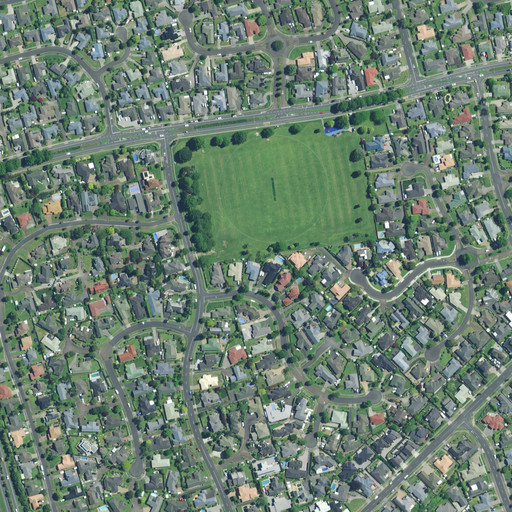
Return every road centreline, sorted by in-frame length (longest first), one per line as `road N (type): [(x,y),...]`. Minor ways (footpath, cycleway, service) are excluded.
road 1 (residential): [(0,307),(55,511)]
road 2 (residential): [(179,216),(48,227),(16,247),(0,280)]
road 3 (residential): [(296,373),(280,319),(261,298),(200,297)]
road 4 (tertiary): [(213,469),(186,389),(194,333)]
road 5 (secondary): [(419,91),(284,118)]
road 6 (secondary): [(284,112),(417,85)]
road 7 (tertiary): [(365,511),(461,418)]
road 8 (residential): [(358,276),(387,296),(425,265),(459,260)]
